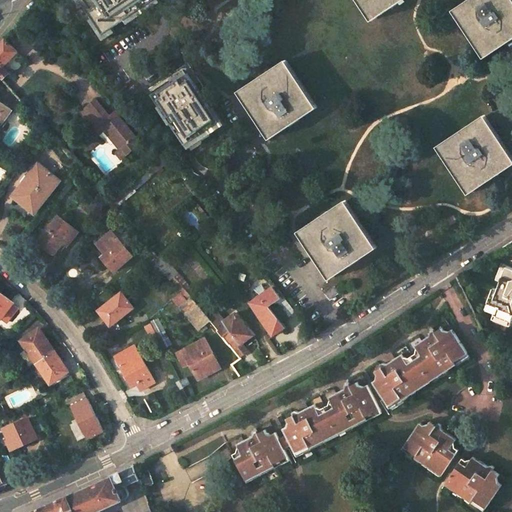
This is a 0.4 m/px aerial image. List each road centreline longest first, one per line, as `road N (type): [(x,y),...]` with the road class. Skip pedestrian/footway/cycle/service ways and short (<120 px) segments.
road 1 (unclassified): [(511,225),(341,335),(138,444)]
road 2 (unclassified): [(0,266),(42,297),(87,353),(138,444)]
road 3 (unclassified): [(138,444),(0,509)]
